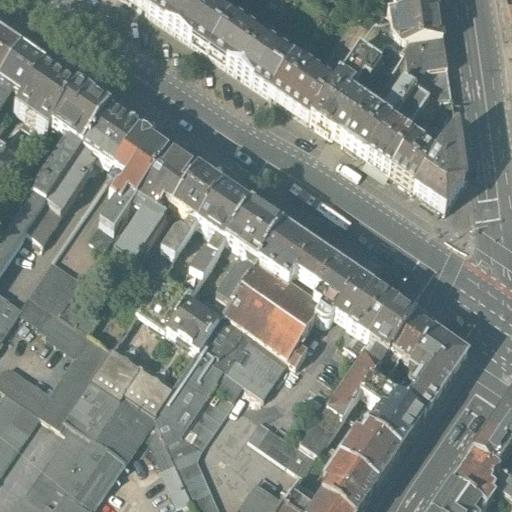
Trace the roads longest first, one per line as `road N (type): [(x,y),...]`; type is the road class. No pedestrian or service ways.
road 1 (primary): [(511,336),(21,0)]
road 2 (tertiary): [(511,301),(472,0)]
road 3 (tertiary): [(401,511),(511,346)]
